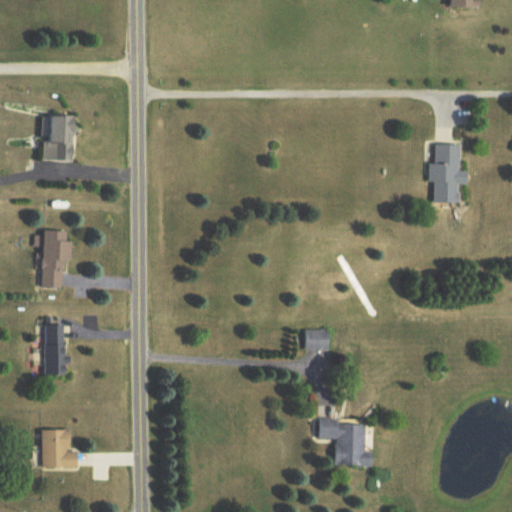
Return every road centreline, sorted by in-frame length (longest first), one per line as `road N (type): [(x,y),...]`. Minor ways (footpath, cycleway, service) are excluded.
road 1 (tertiary): [(139,511),(135,0)]
road 2 (residential): [(135,69),(0,69)]
